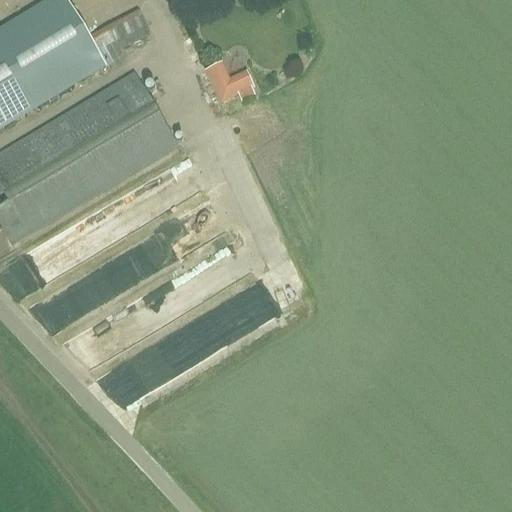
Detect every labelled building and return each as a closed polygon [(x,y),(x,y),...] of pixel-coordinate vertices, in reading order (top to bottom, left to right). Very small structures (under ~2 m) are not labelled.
[(0,130),(101,74),(100,72),(122,58),(119,54),(149,35),(140,17),(87,49),(60,2),(0,35),(0,130)] [(204,72),(220,105),(238,97),(241,103),(255,97),(252,91),(254,90),(246,73),(229,81),(221,64),(204,72)] [(29,237),(177,146),(133,76),(0,158),(0,231),(11,248),(29,237)] [(148,176),(166,202),(188,185),(170,160),(148,176)] [(40,274),(104,246),(93,222),(58,238),(57,235),(32,247),(36,257),(33,258),(40,274)] [(193,258),(226,238),(220,228),(188,248),(193,258)] [(110,263),(90,267),(94,293),(114,290),(110,263)] [(51,295),(31,306),(47,333),(67,322),(51,295)]
